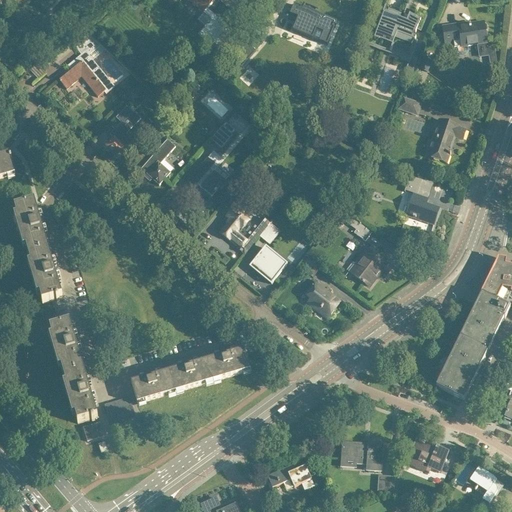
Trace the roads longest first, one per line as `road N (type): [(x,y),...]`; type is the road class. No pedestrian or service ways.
road 1 (residential): [(87,162),(47,211),(92,378),(238,342),(261,312)]
road 2 (residential): [(261,312),(87,162)]
road 3 (tertiary): [(339,368),(455,282),(481,234)]
road 4 (tertiary): [(468,230),(446,273),(328,360)]
road 5 (tertiary): [(511,92),(468,230)]
road 6 (tertiary): [(225,452),(339,368)]
road 7 (residential): [(461,425),(355,384),(339,368)]
road 8 (tertiary): [(328,360),(218,440)]
road 9 (secondary): [(86,511),(0,412)]
road 10 (tertiary): [(218,440),(111,511)]
